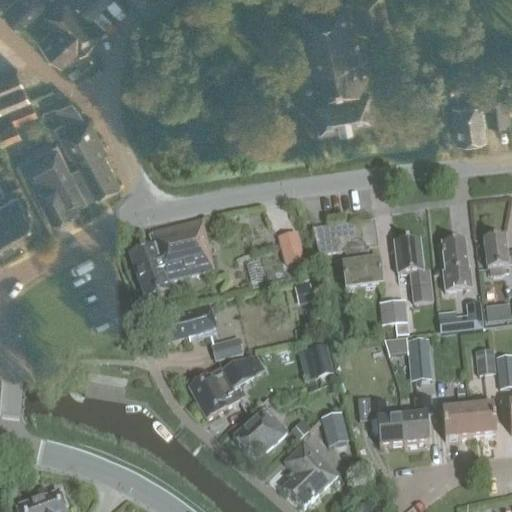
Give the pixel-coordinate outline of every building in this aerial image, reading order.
[(12,0),(2,10),(18,27),(47,0),(12,0)] [(103,28),(76,0),(53,0),(39,13),(52,27),(38,41),(60,63),(74,51),(76,54),(77,53),(93,39),(92,38),(103,28)] [(387,23),(383,0),(330,0),(291,8),(303,69),(308,68),(309,73),(300,75),(303,93),(314,91),(314,96),(312,98),(318,127),(340,123),(340,125),(353,123),(353,122),(374,118),(367,87),(365,87),(361,70),(367,69),(365,55),(359,30),(387,23)] [(0,110),(29,98),(16,68),(0,75),(0,110)] [(509,121),(506,93),(486,95),(486,91),(476,91),(462,93),(463,103),(452,104),(456,139),(485,136),(485,123),(509,121)] [(36,114),(30,99),(8,108),(14,122),(36,114)] [(75,167),(71,169),(82,192),(92,187),(97,195),(119,183),(103,152),(106,150),(89,118),(84,120),(78,108),(70,100),(54,107),(62,121),(53,126),(58,136),(75,167)] [(0,143),(19,136),(14,122),(0,127),(0,143)] [(82,192),(71,169),(70,170),(56,141),(17,162),(24,177),(27,175),(51,220),(54,219),(55,222),(74,212),(72,209),(77,206),(76,205),(86,199),(82,192)] [(23,205),(16,193),(0,202),(0,248),(1,249),(3,249),(2,248),(40,226),(27,202),(23,205)] [(212,275),(200,225),(149,236),(150,239),(148,239),(152,250),(128,258),(144,302),(169,294),(167,287),(171,286),(170,284),(212,275)] [(377,250),(373,225),(312,233),(318,259),(344,256),(346,268),(341,268),(345,295),(381,290),(378,263),(368,264),(367,252),(377,250)] [(284,268),(302,264),(295,238),(277,243),(284,268)] [(511,255),(505,257),(503,240),(482,243),(486,273),(487,273),(488,278),(491,281),(501,280),(504,277),(504,271),(507,271),(507,269),(511,268),(511,255)] [(422,276),(418,243),(393,245),(397,279),(409,277),(413,308),(432,305),(429,275),(422,276)] [(467,274),(463,245),(441,248),(444,277),(442,277),(444,297),(471,294),(468,274),(467,274)] [(313,304),(309,287),(293,291),(297,308),(313,304)] [(408,339),(404,304),(378,307),(380,330),(394,328),(395,340),(408,339)] [(489,325),(511,324),(511,310),(511,307),(488,308),(489,325)] [(165,321),(154,324),(161,349),(172,346),(187,341),(188,345),(216,338),(208,309),(165,321)] [(242,358),(237,341),(210,349),(214,366),(242,358)] [(431,384),(428,344),(406,345),(409,386),(431,384)] [(333,377),(325,349),(308,353),(316,381),(333,377)] [(494,378),(492,353),(474,355),(476,380),(494,378)] [(511,364),(511,359),(495,361),(499,393),(511,391),(511,364)] [(264,374),(255,360),(242,363),(244,367),(253,381),(264,374)] [(234,369),(222,375),(221,373),(187,390),(205,423),(238,405),(231,392),(253,381),(244,367),(234,369)] [(415,419),(400,421),(403,449),(428,446),(424,400),(413,401),(415,419)] [(378,451),(403,449),(400,421),(386,422),(384,404),(369,406),(369,402),(356,404),(358,426),(375,424),(378,451)] [(492,409),(466,411),(469,441),(495,439),(492,409)] [(444,444),(469,441),(466,411),(441,414),(444,444)] [(287,438),(265,413),(231,441),(253,466),(287,438)] [(347,445),(340,417),(319,423),(327,451),(347,445)] [(301,424),(289,436),(297,444),(309,432),(301,424)] [(336,479),(305,447),(283,467),(295,479),(282,491),(302,511),(303,511),(313,503),(312,503),(336,479)] [(63,511),(58,495),(16,510),(16,511),(63,511)]
